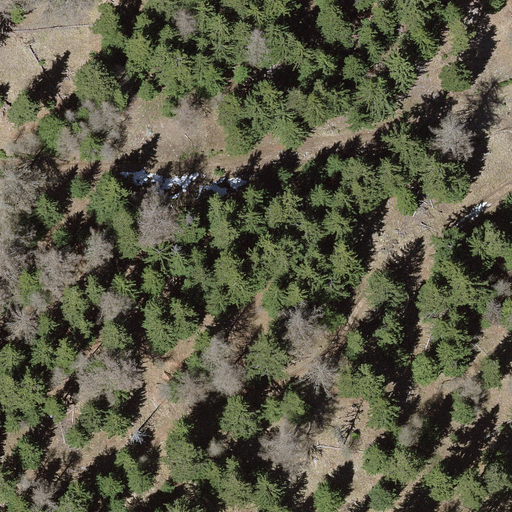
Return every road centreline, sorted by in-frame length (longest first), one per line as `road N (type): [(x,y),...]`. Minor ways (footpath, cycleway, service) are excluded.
road 1 (track): [(511,183),(433,253),(384,278),(354,310),(333,355),(124,458),(0,481)]
road 2 (track): [(511,87),(410,122),(213,163),(0,161)]
